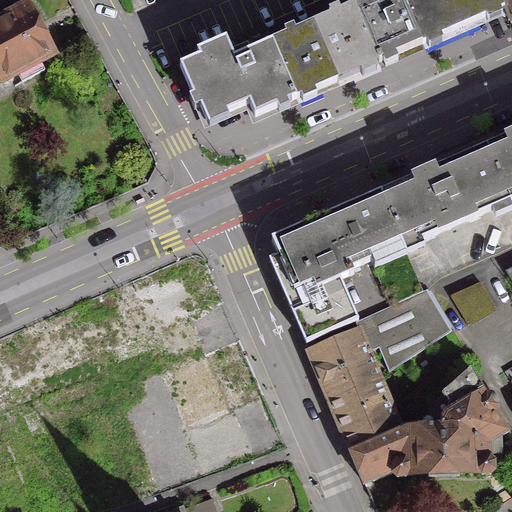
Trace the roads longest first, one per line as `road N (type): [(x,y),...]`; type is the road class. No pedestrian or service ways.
road 1 (tertiary): [(211,203),(511,74)]
road 2 (residential): [(211,203),(313,444)]
road 3 (tertiary): [(0,296),(211,203)]
road 4 (residential): [(211,203),(102,0)]
